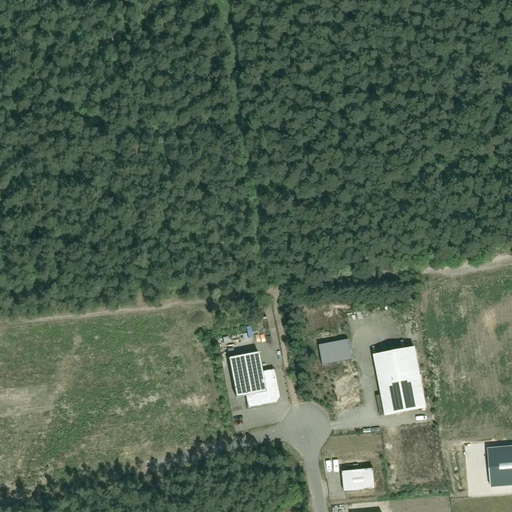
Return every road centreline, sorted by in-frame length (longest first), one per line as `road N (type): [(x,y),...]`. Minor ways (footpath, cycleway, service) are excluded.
road 1 (track): [(0,323),(511,261)]
road 2 (track): [(234,0),(273,290),(305,431)]
